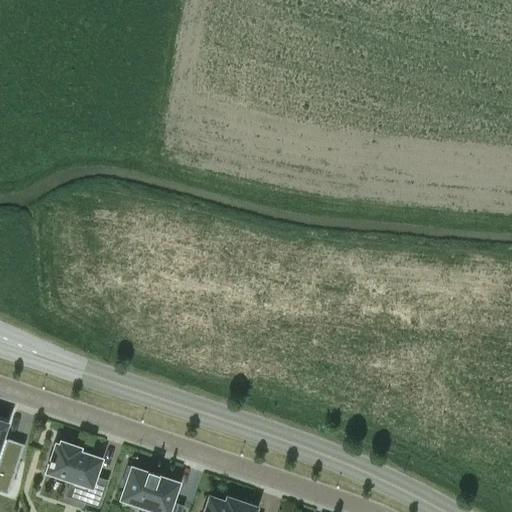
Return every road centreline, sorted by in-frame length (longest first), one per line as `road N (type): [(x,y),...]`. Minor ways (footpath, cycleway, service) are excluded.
road 1 (tertiary): [(0,342),(392,481),(443,511)]
road 2 (residential): [(369,511),(0,389)]
